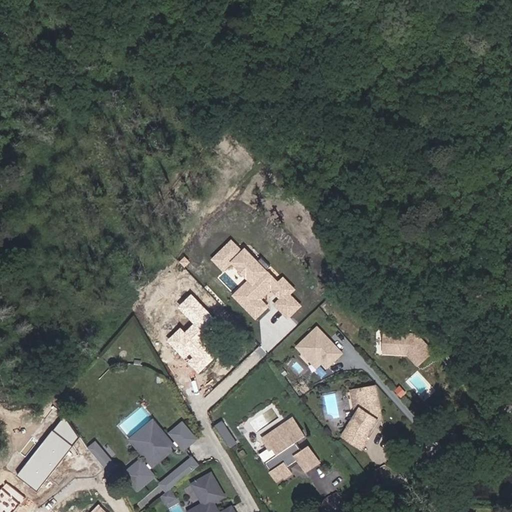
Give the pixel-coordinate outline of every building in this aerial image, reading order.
[(278,284),(265,270),(270,265),(261,256),(256,261),(244,249),(241,252),(231,241),(217,255),(226,264),(231,259),(252,282),(237,297),(255,316),(265,306),(258,298),(272,285),(275,288),(273,290),(278,295),(280,293),(283,297),(276,304),(287,316),(298,305),(287,294),(292,289),(283,279),(278,284)] [(221,325),(191,294),(177,308),(192,324),(184,332),(180,327),(166,340),(198,373),(219,354),(205,340),(221,325)] [(341,353),(316,326),(296,346),(316,367),(321,362),(327,367),(341,353)] [(413,332),(380,330),(379,351),(403,352),(414,364),(429,350),(413,332)] [(373,382),(354,386),(358,405),(354,412),(342,433),(363,445),(369,433),(367,432),(377,415),(375,414),(378,407),(373,382)] [(354,386),(348,387),(354,412),(358,405),(354,386)] [(72,430),(64,417),(54,428),(65,438),(72,430)] [(291,420),(263,443),(271,453),(274,451),(279,457),(267,467),(280,483),(287,478),(288,480),(295,474),(291,469),(299,462),(307,472),(321,462),(309,446),(302,451),(296,444),(305,437),(291,420)] [(227,427),(224,421),(215,425),(218,432),(227,427)] [(170,448),(151,424),(128,443),(147,467),(143,470),(137,463),(120,477),(133,493),(150,479),(145,472),(153,467),(150,464),(167,450),(169,454),(176,447),(180,453),(193,443),(183,430),(170,440),(174,445),(170,448)] [(170,440),(183,430),(180,427),(167,436),(170,440)] [(236,444),(227,427),(218,432),(227,449),(236,444)] [(78,439),(72,430),(65,438),(54,428),(53,430),(71,447),(78,439)] [(71,447),(53,430),(42,442),(45,445),(28,463),(25,460),(13,472),(32,489),(71,447)] [(92,444),(85,449),(90,457),(98,452),(92,444)] [(105,462),(98,452),(90,457),(97,467),(105,462)] [(166,491),(195,468),(189,460),(157,486),(163,494),(166,491)] [(105,462),(97,467),(102,474),(109,469),(105,462)] [(220,498),(207,475),(188,486),(199,506),(191,510),(191,511),(229,511),(228,509),(222,511),(213,511),(209,505),(220,498)] [(171,500),(166,491),(163,494),(158,498),(162,505),(171,500)]
